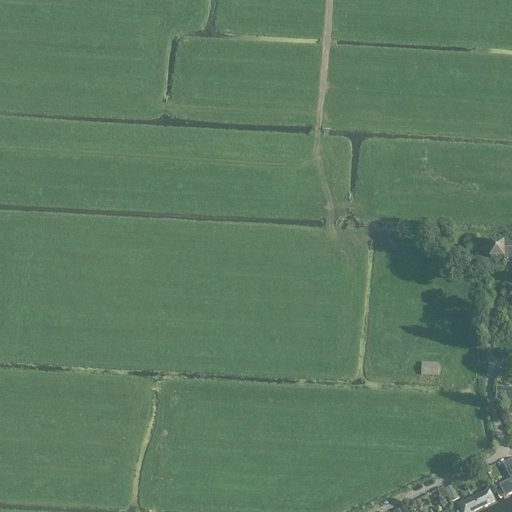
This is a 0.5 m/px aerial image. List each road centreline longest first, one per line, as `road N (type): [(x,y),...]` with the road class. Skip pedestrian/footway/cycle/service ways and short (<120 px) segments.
road 1 (track): [(146,384),(449,399),(458,372),(492,376)]
road 2 (track): [(0,148),(295,167),(319,161)]
road 3 (track): [(458,372),(456,314),(383,237),(336,237),(319,161)]
road 4 (unclassified): [(378,511),(502,453),(490,383),(511,362)]
road 5 (track): [(319,161),(329,0)]
